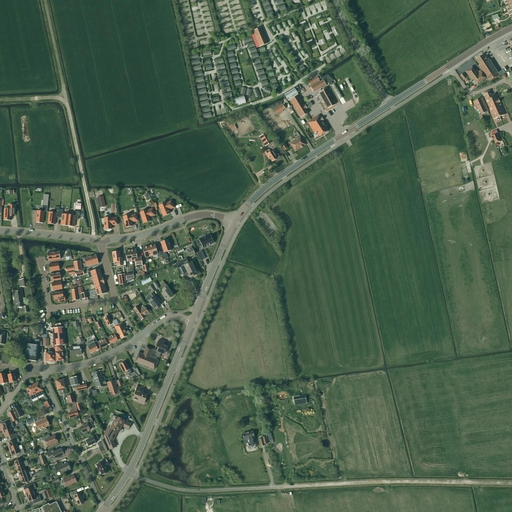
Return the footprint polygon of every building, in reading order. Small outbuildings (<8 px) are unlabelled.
[(252,31),(250,33),(256,48),(259,47),(268,43),(262,27),(252,31)] [(485,57),(484,55),(476,60),(480,65),(479,66),(490,83),(500,76),(498,73),(490,60),(487,56),(485,57)] [(486,78),(480,71),(478,72),(476,70),(475,71),(472,67),(465,72),(472,81),(474,79),(477,85),(486,78)] [(307,82),(313,92),(326,85),(323,80),(319,82),(316,77),(307,82)] [(319,93),(327,109),(336,104),(327,88),(319,93)] [(505,114),(504,111),(496,93),(491,95),(490,91),(485,93),(486,96),(485,97),(494,119),(505,114)] [(234,106),(246,104),(244,96),(232,99),(234,106)] [(300,118),(309,112),(298,96),(290,101),(300,118)] [(482,98),(473,102),(477,111),(479,110),(481,114),(488,111),(482,98)] [(284,109),(282,105),(280,102),(273,107),(274,109),(273,110),(277,115),(282,112),(282,111),(284,109)] [(319,137),(327,132),(325,127),(326,126),(319,115),(307,122),(314,134),(316,133),(319,137)] [(491,136),(494,143),(500,140),(498,135),(496,130),(491,132),(493,135),(491,136)] [(266,133),(259,137),(265,147),(272,142),(266,133)] [(295,152),(306,145),(300,137),(290,144),(295,152)] [(272,163),(280,158),(275,150),(269,153),(267,150),(264,152),(267,158),(268,157),(272,163)] [(99,208),(105,207),(103,197),(97,198),(99,208)] [(165,203),(159,206),(161,210),(160,210),(160,211),(160,212),(161,212),(162,212),(163,216),(170,214),(168,210),(173,208),(171,201),(166,204),(165,203)] [(4,209),(4,220),(11,221),(11,217),(14,217),(15,206),(11,206),(9,205),(9,209),(4,209)] [(42,212),(37,211),(36,223),(43,223),(44,212),(44,208),(42,208),(42,212)] [(53,213),(49,212),(47,224),(55,225),(55,217),(58,218),(59,210),(54,209),(53,213)] [(67,226),(69,215),(62,214),(63,210),(59,210),(58,218),(62,218),(61,226),(67,226)] [(143,220),(144,224),(150,222),(149,218),(155,216),(153,210),(147,212),(147,211),(140,214),(142,218),(141,218),(141,219),(141,220),(142,220),(143,220)] [(69,215),(67,226),(74,227),(75,219),(78,220),(79,212),(74,212),(73,216),(69,215)] [(123,222),(124,223),(124,224),(125,223),(126,228),(132,226),(131,222),(137,221),(136,215),(130,216),(130,215),(123,217),(124,221),(123,222)] [(105,229),(111,229),(111,225),(117,225),(117,218),(111,218),(104,218),(105,229)] [(203,249),(214,243),(209,234),(205,236),(205,235),(201,237),(201,238),(198,240),(199,240),(196,241),(199,247),(202,246),(203,249)] [(163,260),(168,258),(166,252),(171,250),(168,240),(160,242),(163,252),(161,253),(163,260)] [(148,246),(151,256),(157,255),(158,257),(161,256),(159,249),(156,249),(155,244),(148,246)] [(148,258),(151,256),(148,246),(142,248),(145,258),(146,261),(149,261),(148,258)] [(136,250),(130,250),(132,261),(135,261),(136,268),(142,267),(141,257),(137,257),(136,250)] [(48,261),(49,261),(60,260),(59,251),(47,253),(48,261)] [(119,251),(112,252),(113,263),(117,262),(117,267),(123,266),(122,258),(120,258),(119,251)] [(87,267),(98,263),(96,255),(84,258),(87,267)] [(175,264),(178,269),(180,268),(183,274),(185,279),(190,277),(190,278),(197,275),(191,262),(188,263),(186,259),(175,264)] [(58,264),(49,265),(50,272),(59,270),(58,264)] [(92,278),(101,275),(100,269),(88,272),(89,278),(92,278)] [(59,273),(50,274),(51,281),(60,280),(59,273)] [(124,274),(117,275),(118,285),(125,284),(124,274)] [(94,284),(103,281),(101,275),(92,278),(94,284)] [(95,290),(105,287),(103,281),(94,284),(95,290)] [(61,282),(52,284),(52,283),(51,283),(52,291),(53,291),(53,290),(62,289),(61,282)] [(105,287),(95,290),(97,296),(107,293),(105,287)] [(161,294),(166,301),(173,296),(167,287),(162,290),(164,292),(161,294)] [(24,307),(23,297),(21,289),(13,290),(15,305),(17,304),(18,308),(24,307)] [(62,292),(53,293),(54,300),(58,299),(59,302),(65,301),(64,293),(62,293),(62,292)] [(149,296),(145,298),(148,302),(149,301),(155,309),(156,309),(157,309),(158,309),(158,308),(158,307),(160,305),(154,297),(155,297),(153,293),(149,296)] [(148,313),(144,308),(142,306),(138,308),(137,307),(134,309),(141,320),(145,318),(144,317),(148,313)] [(112,324),(108,316),(104,318),(108,326),(112,324)] [(122,323),(114,327),(117,333),(118,333),(121,339),(127,336),(124,330),(125,330),(122,323)] [(57,361),(64,360),(62,346),(61,346),(61,345),(65,345),(63,327),(53,328),(55,346),(58,346),(58,347),(55,347),(55,352),(54,352),(55,356),(56,356),(56,361),(57,361)] [(107,338),(110,344),(118,340),(117,340),(120,339),(117,333),(117,334),(116,331),(113,333),(114,335),(107,338)] [(110,344),(107,338),(106,335),(103,336),(105,339),(97,343),(100,348),(100,349),(108,345),(110,344)] [(42,346),(42,344),(41,340),(35,339),(34,345),(27,344),(25,360),(37,362),(37,356),(38,356),(39,355),(39,353),(39,352),(38,352),(39,346),(42,346)] [(159,340),(158,343),(155,350),(146,347),(143,355),(138,353),(138,354),(138,355),(136,358),(135,362),(154,370),(158,361),(156,360),(159,353),(164,355),(167,347),(163,346),(165,342),(159,340)] [(100,348),(97,343),(97,342),(94,343),(94,341),(86,345),(90,353),(98,350),(100,348)] [(70,347),(71,356),(82,354),(80,346),(80,344),(77,344),(77,346),(70,347)] [(55,356),(54,352),(52,352),(52,351),(48,351),(48,353),(46,353),(46,361),(46,362),(50,362),(50,361),(54,361),(54,362),(57,362),(57,361),(56,361),(56,356),(55,356)] [(126,362),(119,365),(123,373),(126,371),(130,378),(136,375),(135,372),(132,373),(130,370),(130,369),(128,367),(126,362)] [(102,377),(100,371),(92,374),(94,379),(92,380),(93,382),(94,382),(97,390),(107,386),(103,377),(102,377)] [(7,374),(9,383),(13,382),(14,385),(17,384),(16,381),(17,381),(16,378),(15,378),(14,373),(7,374)] [(80,386),(78,377),(69,379),(71,386),(72,387),(75,387),(75,386),(76,385),(77,391),(87,389),(86,385),(80,386)] [(64,380),(63,380),(55,381),(57,390),(58,390),(58,391),(63,390),(63,393),(64,395),(68,394),(67,389),(66,389),(64,380)] [(118,393),(114,381),(108,382),(109,385),(108,386),(112,396),(118,393)] [(39,382),(26,388),(30,397),(32,400),(44,394),(43,391),(39,382)] [(146,398),(147,395),(142,394),(144,389),(138,386),(132,400),(144,404),(144,403),(146,398)] [(71,413),(68,414),(69,419),(78,416),(72,395),(67,396),(69,404),(71,413)] [(23,416),(18,407),(12,410),(17,419),(23,416)] [(12,418),(14,422),(17,421),(12,412),(9,414),(11,418),(12,418)] [(80,427),(83,434),(90,430),(89,427),(96,424),(94,421),(93,422),(90,416),(85,418),(87,424),(80,427)] [(108,427),(104,436),(105,436),(105,438),(110,450),(115,447),(113,441),(117,432),(119,433),(122,426),(128,429),(131,424),(124,421),(116,417),(111,428),(108,427)] [(3,431),(11,428),(10,425),(13,424),(11,418),(4,421),(5,424),(1,425),(3,431)] [(35,423),(36,426),(34,428),(35,432),(36,433),(37,432),(39,432),(38,430),(49,426),(46,418),(35,423)] [(10,439),(17,437),(16,433),(13,434),(11,428),(3,431),(5,438),(9,436),(10,439)] [(242,434),(245,444),(248,443),(250,449),(253,448),(256,447),(255,441),(255,438),(253,431),(242,434)] [(55,435),(48,438),(47,435),(41,438),(43,441),(44,440),(47,447),(58,442),(55,435)] [(86,441),(88,447),(96,443),(94,441),(100,438),(99,435),(93,437),(86,441)] [(9,450),(18,447),(17,443),(19,442),(17,437),(10,439),(12,442),(7,444),(9,450)] [(258,440),(260,447),(262,446),(264,446),(264,444),(268,443),(267,437),(262,438),(263,439),(258,440)] [(18,447),(9,450),(12,456),(16,454),(17,457),(25,454),(23,449),(19,450),(18,447)] [(53,455),(55,461),(65,456),(61,449),(54,452),(53,449),(46,452),(48,458),(53,455)] [(16,468),(27,463),(27,461),(23,463),(21,459),(14,462),(16,468)] [(103,462),(96,465),(98,469),(99,468),(101,475),(107,472),(105,467),(109,465),(108,462),(107,462),(106,460),(103,461),(103,462)] [(18,473),(25,470),(24,467),(28,466),(27,463),(16,468),(18,473)] [(68,463),(62,466),(61,463),(54,466),(56,472),(60,470),(61,474),(71,469),(68,463)] [(20,479),(31,475),(30,472),(27,474),(25,470),(18,473),(20,479)] [(31,475),(20,479),(22,484),(29,482),(28,478),(32,477),(31,475)] [(65,483),(66,487),(76,482),(73,476),(61,481),(62,485),(65,483)] [(26,496),(35,493),(33,490),(36,489),(34,483),(27,486),(28,489),(24,490),(26,496)] [(83,496),(81,496),(80,493),(77,494),(76,491),(70,493),(72,497),(74,496),(78,505),(84,503),(82,499),(84,498),(83,496)] [(35,493),(26,496),(28,502),(33,501),(34,504),(41,501),(39,495),(36,497),(35,493)] [(39,508),(31,511),(61,511),(56,502),(49,505),(49,504),(41,507),(42,508),(39,509),(39,508)]
